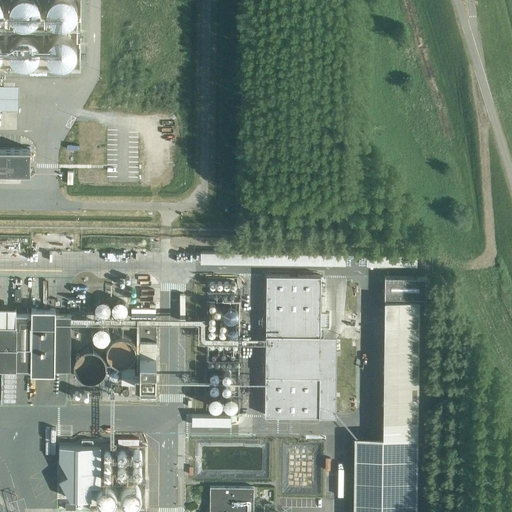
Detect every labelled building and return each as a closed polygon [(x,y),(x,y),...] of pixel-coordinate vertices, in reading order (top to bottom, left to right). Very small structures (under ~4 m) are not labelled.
[(25,56),(34,56),(48,51),(49,39),(57,39),(57,45),(62,58),(67,59),(85,52),(86,39),(81,26),(68,26),(52,32),(47,32),(45,27),(30,26),(15,32),(20,44),(25,56)] [(0,171),(30,172),(31,148),(0,148),(0,171)] [(422,249),(205,245),(205,256),(349,259),(349,260),(421,261),(422,249)] [(321,416),(338,416),(338,336),(339,295),(322,294),(322,275),(268,274),(266,415),(321,416)] [(12,289),(11,276),(1,277),(1,289),(12,289)] [(416,511),(417,436),(419,299),(424,299),(425,283),(385,282),(385,297),(387,297),(386,435),(358,435),(358,437),(356,511),(416,511)] [(103,310),(103,308),(103,306),(103,304),(101,301),(99,300),(97,299),(94,299),(91,299),(89,300),(88,301),(85,304),(85,306),(85,308),(85,310),(86,312),(87,314),(90,317),(94,317),(98,317),(101,314),(103,312),(103,310)] [(124,310),(124,308),(124,306),(124,304),(121,301),(120,300),(118,299),(115,299),(112,299),(110,300),(108,301),(106,304),(106,306),(105,308),(106,310),(106,312),(108,314),(111,317),(115,317),(119,317),(122,314),(123,312),(124,310)] [(30,368),(31,314),(17,314),(17,307),(0,306),(0,368),(17,369),(17,368),(30,368)] [(55,369),(56,314),(55,314),(31,314),(30,368),(55,369)] [(70,369),(71,314),(56,314),(55,369),(67,369),(69,369),(70,369)] [(133,353),(133,351),(133,348),(132,346),(131,344),(130,342),(126,339),(123,338),(121,338),(118,338),(116,339),(114,339),(112,341),(110,343),(109,345),(108,348),(108,351),(108,353),(108,355),(109,357),(111,360),(113,361),(115,362),(118,363),(120,364),(122,363),(125,363),(127,362),(129,360),(131,358),(132,356),(133,353)] [(105,372),(105,369),(105,366),(104,364),(103,361),(100,358),(98,356),(96,355),(93,354),(90,354),(87,354),(84,355),(81,356),(79,358),(76,360),(75,363),(74,366),(74,369),(74,372),(75,375),(76,378),(78,380),(81,382),(83,384),(89,385),(91,385),(95,384),(98,383),(100,381),(102,378),(104,375),(105,372)] [(143,359),(142,369),(141,369),(141,386),(157,386),(157,370),(159,370),(159,360),(143,359)] [(226,383),(216,388),(221,398),(231,393),(226,383)] [(139,477),(139,508),(153,508),(153,477),(139,477)] [(253,511),(254,486),(210,486),(209,511),(253,511)]
